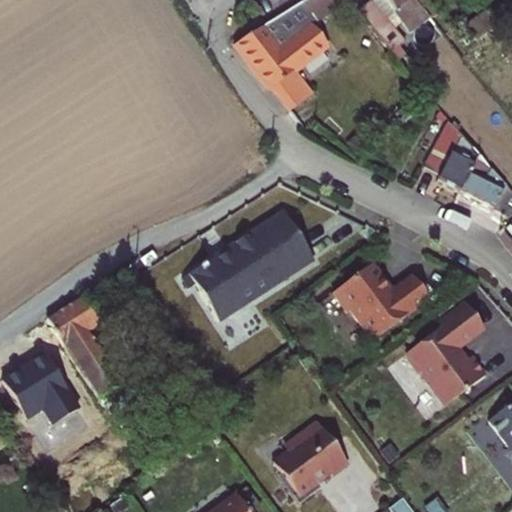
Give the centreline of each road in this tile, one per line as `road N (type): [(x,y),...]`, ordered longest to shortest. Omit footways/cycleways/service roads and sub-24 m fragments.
road 1 (residential): [(301,152),(0,335)]
road 2 (residential): [(511,275),(472,241),(301,152)]
road 3 (residential): [(301,152),(264,112),(202,13)]
